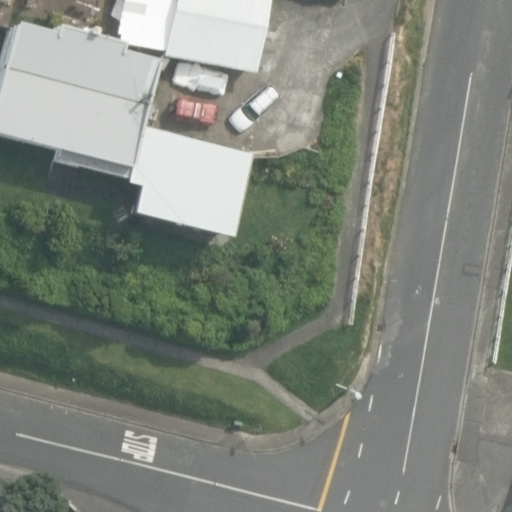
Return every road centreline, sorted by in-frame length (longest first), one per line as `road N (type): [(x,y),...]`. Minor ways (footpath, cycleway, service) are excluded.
road 1 (residential): [(384,511),(489,0)]
road 2 (residential): [(0,427),(324,511)]
